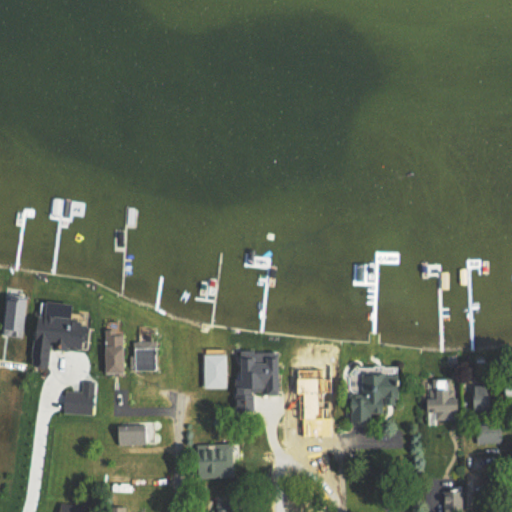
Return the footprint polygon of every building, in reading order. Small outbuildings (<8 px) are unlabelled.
[(34,303),(15,301),(11,329),(31,332),(34,303)] [(248,379),(239,379),(239,408),(254,408),(254,396),(263,396),(263,395),(287,395),(287,359),(274,359),(274,361),(257,361),(257,351),(248,351),(248,379)] [(231,354),(207,354),(206,388),(230,388),(231,354)] [(345,421),(364,420),(363,414),(382,413),(381,403),(395,403),(393,372),(358,374),(359,392),(347,393),(347,401),(344,401),(345,421)] [(66,413),(96,415),(98,381),(83,381),(82,391),(67,391),(66,413)] [(155,421),(147,421),(148,425),(117,426),(117,445),(155,444),(155,421)] [(236,477),(235,442),(206,444),(208,478),(236,477)] [(458,489),(444,490),(445,507),(459,506),(458,489)]
